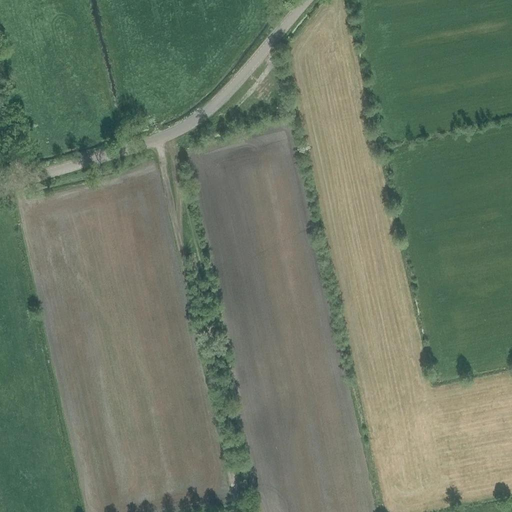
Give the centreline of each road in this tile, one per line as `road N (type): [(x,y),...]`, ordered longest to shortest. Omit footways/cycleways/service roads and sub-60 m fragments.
road 1 (track): [(157,135),(238,511)]
road 2 (tertiary): [(0,187),(180,126),(302,0)]
